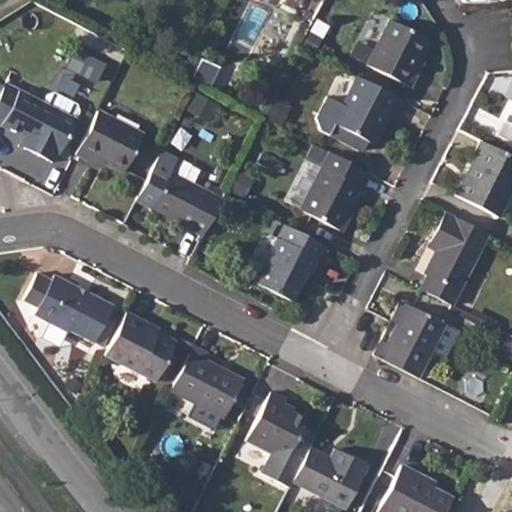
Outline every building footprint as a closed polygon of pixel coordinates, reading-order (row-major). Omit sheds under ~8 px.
[(387,22),(363,67),(407,90),(416,73),(407,69),(423,40),(387,22)] [(68,71),(98,83),(107,60),(76,49),(68,71)] [(364,144),(367,146),(382,118),(388,122),(398,104),(353,81),(339,108),(323,100),(312,121),(316,134),(355,154),(359,154),(364,144)] [(0,130),(17,139),(22,142),(17,151),(45,165),(50,156),(53,157),(70,124),(74,116),(72,109),(48,97),(42,99),(37,108),(0,88),(0,130)] [(511,105),(503,124),(507,126),(511,128),(511,105)] [(93,116),(72,159),(89,168),(92,163),(120,177),(139,139),(93,116)] [(511,128),(507,126),(501,138),(511,144),(511,128)] [(466,186),(459,183),(451,198),(495,220),(511,187),(511,161),(477,144),(469,159),(471,160),(478,163),(466,186)] [(311,149),(302,165),(318,173),(326,157),(311,149)] [(326,157),(318,173),(296,215),(339,237),(349,219),(345,216),(357,193),(352,191),(360,174),(326,157)] [(146,212),(165,176),(169,167),(154,160),(132,205),(146,212)] [(467,168),(459,183),(466,186),(478,163),(471,160),(467,168)] [(145,213),(198,241),(217,203),(165,176),(146,212),(145,213)] [(427,278),(420,291),(450,307),(469,270),(485,238),(441,215),(424,247),(434,253),(423,276),(427,278)] [(280,229),(251,286),(287,305),(303,275),(309,279),(323,251),(280,229)] [(34,312),(31,319),(64,337),(66,335),(91,348),(111,310),(88,299),(85,303),(76,298),(75,292),(51,280),(48,285),(34,278),(20,305),(34,312)] [(380,343),(373,359),(415,380),(442,326),(407,308),(387,347),(380,343)] [(123,319),(102,362),(124,373),(151,387),(171,349),(139,332),(141,328),(123,319)] [(511,338),(508,337),(501,350),(511,355),(509,359),(511,360),(511,338)] [(501,350),(499,354),(509,359),(511,355),(501,350)] [(189,353),(168,396),(220,423),(238,386),(200,367),(204,361),(189,353)] [(265,400),(240,447),(266,460),(255,480),(285,495),(288,488),(305,454),(311,442),(297,435),(301,427),(276,414),(279,408),(265,400)] [(305,454),(288,488),(335,511),(344,511),(363,474),(330,456),(325,465),(305,454)] [(379,511),(445,511),(450,504),(432,494),(435,487),(401,471),(379,511)]
